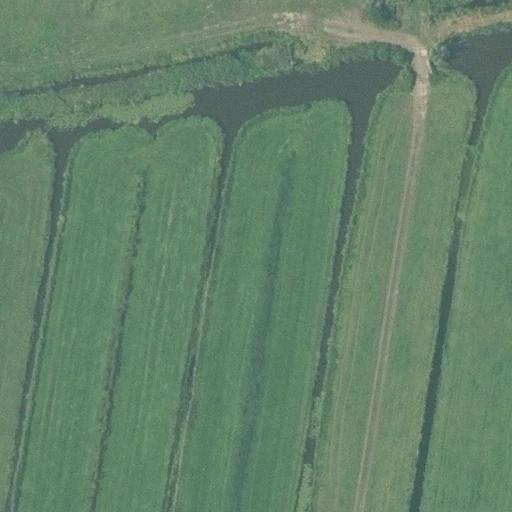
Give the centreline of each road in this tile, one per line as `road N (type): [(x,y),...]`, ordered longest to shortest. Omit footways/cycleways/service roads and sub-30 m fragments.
road 1 (track): [(511,14),(0,114)]
road 2 (track): [(360,511),(416,149),(408,32),(419,0)]
